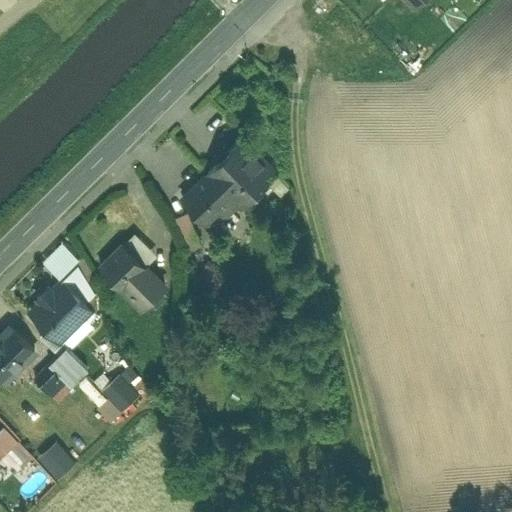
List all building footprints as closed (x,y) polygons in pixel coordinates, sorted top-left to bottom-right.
[(277,174),(244,141),(188,197),(213,222),(240,195),(247,203),(277,174)] [(205,244),(191,209),(178,216),(193,250),(205,244)] [(138,229),(128,240),(126,238),(102,263),(149,309),(173,284),(151,263),(161,252),(138,229)] [(75,344),(105,315),(69,278),(35,311),(50,326),(43,332),(57,347),(68,336),(75,344)] [(0,345),(0,373),(10,383),(43,349),(19,326),(0,345)] [(92,368),(86,363),(89,360),(71,342),(37,375),(55,393),(70,378),(76,384),(92,368)] [(144,392),(122,371),(105,389),(127,410),(144,392)] [(110,396),(99,406),(114,421),(124,410),(110,396)] [(6,424),(0,430),(0,458),(7,451),(22,467),(35,454),(6,424)] [(61,437),(42,454),(61,476),(77,462),(72,457),(76,454),(61,437)]
